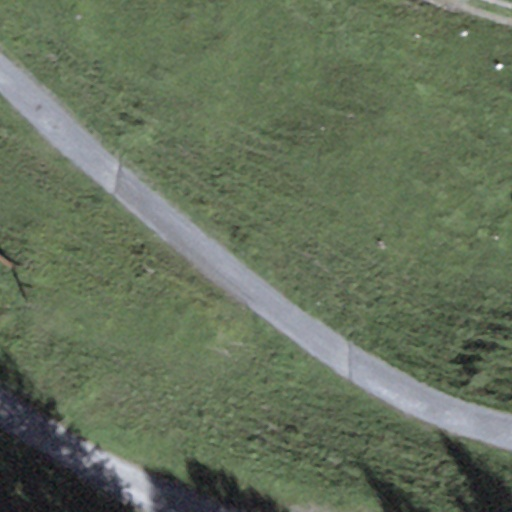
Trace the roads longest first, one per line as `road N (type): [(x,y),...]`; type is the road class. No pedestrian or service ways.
road 1 (track): [(0,82),(387,402),(511,434)]
road 2 (track): [(0,405),(99,472),(187,511)]
